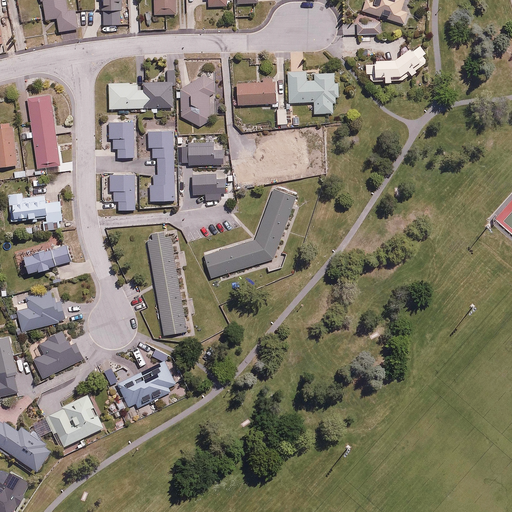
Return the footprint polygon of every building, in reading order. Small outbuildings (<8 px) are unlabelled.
[(59,31),(79,28),(75,7),(70,8),(68,0),(43,0),(46,19),(57,17),(59,31)] [(103,23),(122,23),(121,0),(94,0),(95,8),(103,8),(103,23)] [(175,0),(154,0),(155,13),(176,13),(175,0)] [(408,16),(410,10),(402,7),(404,0),(364,0),(362,7),(404,22),(406,16),(408,16)] [(358,19),(358,33),(379,33),(379,19),(358,19)] [(413,47),(405,46),(397,56),(376,57),(376,61),(365,61),(366,71),(369,71),(370,79),(377,78),(377,74),(385,73),(385,80),(391,80),(390,73),(401,73),(408,67),(412,72),(417,69),(413,63),(418,59),(422,63),(428,59),(424,54),(428,51),(420,42),(413,47)] [(319,68),(287,68),(288,101),(314,101),(314,112),(333,111),(333,101),(335,101),(335,95),(339,95),(339,80),(335,80),(335,71),(319,71),(319,68)] [(203,74),(180,85),(181,116),(199,125),(212,117),(212,113),(216,113),(214,91),(215,85),(214,81),(210,76),(203,74)] [(137,79),(107,80),(108,106),(173,105),(172,79),(143,79),(143,86),(137,86),(137,79)] [(276,79),(238,80),(238,103),(277,102),(276,79)] [(56,124),(51,95),(28,98),(33,130),(26,131),(27,137),(34,136),(39,167),(62,163),(57,133),(67,132),(66,123),(56,124)] [(117,157),(134,156),(133,127),(137,127),(137,115),(125,115),(125,120),(120,121),(120,114),(108,115),(109,137),(112,137),(112,146),(117,146),(117,157)] [(15,133),(14,125),(0,126),(0,166),(19,164),(16,145),(21,144),(19,132),(15,133)] [(149,146),(153,146),(153,156),(156,156),(157,182),(150,182),(151,198),(175,197),(173,129),(149,129),(149,146)] [(281,166),(310,161),(307,136),(269,142),(270,149),(255,151),(257,169),(274,167),(274,171),(282,170),(281,166)] [(214,150),(214,141),(188,142),(188,162),(225,161),(224,150),(214,150)] [(237,145),(230,146),(231,157),(238,156),(237,145)] [(253,162),(235,163),(236,181),(254,180),(253,162)] [(205,192),(205,198),(222,197),(222,192),(226,192),(226,170),(193,170),(194,193),(205,192)] [(109,190),(113,190),(113,200),(118,200),(118,209),(135,208),(134,173),(109,174),(109,190)] [(297,194),(274,188),(254,236),(204,252),(212,277),(275,256),(297,194)] [(22,191),(9,192),(9,220),(43,220),(43,230),(62,229),(61,200),(45,201),(45,196),(22,197),(22,191)] [(169,227),(146,231),(164,335),(186,331),(169,227)] [(23,250),(28,270),(72,258),(66,238),(23,250)] [(52,295),(51,290),(23,295),(25,306),(17,308),(22,329),(61,321),(60,318),(65,316),(61,297),(56,298),(55,295),(52,295)] [(43,351),(33,356),(43,376),(83,358),(79,349),(75,351),(66,331),(64,331),(63,328),(48,335),(50,338),(40,343),(43,351)] [(8,371),(17,369),(9,333),(0,335),(0,370),(7,369),(8,371)] [(176,382),(172,373),(176,371),(174,367),(170,369),(165,358),(167,357),(163,348),(156,352),(159,359),(162,358),(163,360),(118,382),(128,404),(135,401),(137,406),(171,389),(169,385),(176,382)] [(0,376),(0,394),(18,390),(13,373),(0,376)] [(104,428),(87,392),(62,404),(63,407),(44,416),(52,433),(55,432),(62,447),(104,428)] [(18,431),(0,419),(0,445),(36,470),(52,447),(21,426),(18,431)] [(0,511),(13,511),(29,483),(9,472),(4,483),(0,480),(0,511)]
